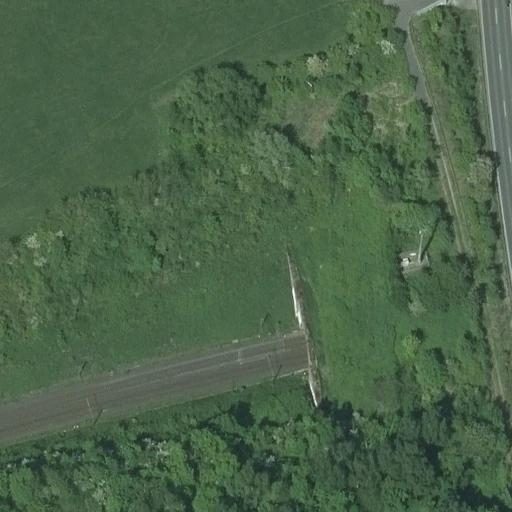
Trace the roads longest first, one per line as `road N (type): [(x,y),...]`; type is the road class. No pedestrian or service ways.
road 1 (track): [(511,473),(473,292),(395,36),(394,0)]
road 2 (primary): [(497,0),(511,183)]
